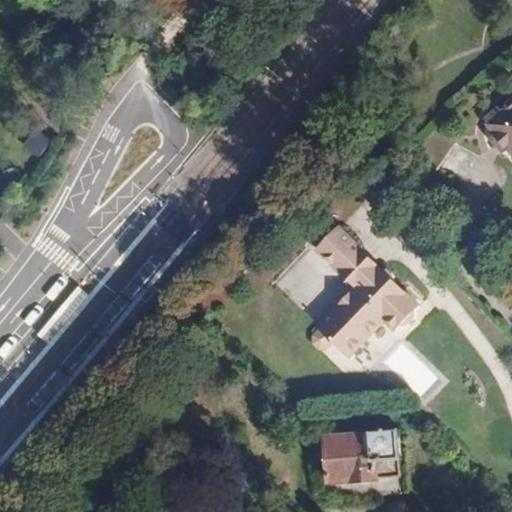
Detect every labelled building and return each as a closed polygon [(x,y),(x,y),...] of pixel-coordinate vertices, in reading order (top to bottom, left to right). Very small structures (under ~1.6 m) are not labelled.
[(511,106),(502,115),(501,113),(496,112),(490,117),(490,123),(491,125),(490,126),(497,135),(511,150),(511,151),(511,106)] [(436,129),(413,162),(435,177),(457,144),(436,129)] [(491,140),(504,155),(511,150),(497,135),(491,140)] [(339,228),(318,250),(342,273),(363,251),(339,228)] [(379,267),(363,251),(342,273),(358,289),(379,267)] [(382,270),(379,267),(358,289),(320,328),(350,358),(387,320),(398,331),(401,327),(409,327),(413,322),(417,318),(417,311),(420,307),(395,282),(395,276),(388,270),(382,270)] [(330,484),(380,481),(381,496),(395,495),(404,494),(402,461),(404,461),(402,430),(373,432),(373,435),(327,438),(330,484)]
